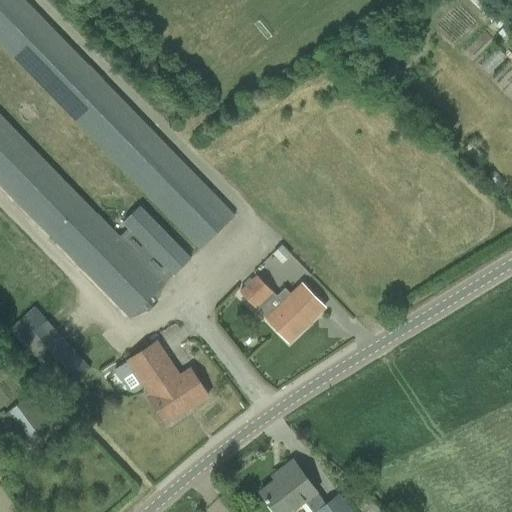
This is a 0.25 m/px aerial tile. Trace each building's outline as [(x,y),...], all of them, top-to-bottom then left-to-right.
[(22,0),(0,0),(0,44),(56,102),(62,108),(198,248),(232,215),(22,0)] [(466,61),(476,73),(494,57),(484,46),(466,61)] [(139,205),(113,231),(0,116),(0,184),(128,316),(189,257),(139,205)] [(271,254),(281,264),(290,254),(281,245),(271,254)] [(239,291),(274,327),(288,342),(323,308),(300,284),(289,294),(284,288),(277,296),(256,275),(239,291)] [(44,319),(19,341),(53,378),(58,374),(69,386),(84,372),(73,360),(79,356),(45,318),(44,319)] [(124,361),(155,407),(166,423),(207,396),(188,368),(167,382),(144,348),(124,361)] [(25,397),(4,414),(28,447),(50,429),(25,397)] [(259,492),(271,508),(274,511),(290,511),(302,503),(309,511),(352,511),(338,493),(325,504),(292,460),(279,470),(282,474),(259,492)]
